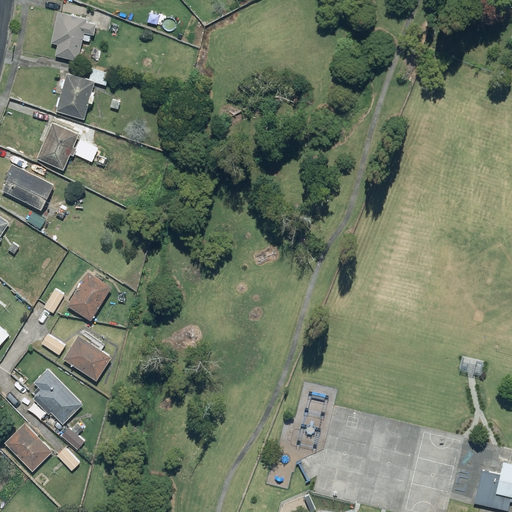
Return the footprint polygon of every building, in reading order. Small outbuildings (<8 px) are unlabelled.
[(58,53),(80,58),(86,31),(97,33),(99,21),(89,19),(90,15),(60,9),(53,40),(60,41),(58,53)] [(96,80),(68,72),(58,108),(86,116),(96,80)] [(82,132),(55,120),(40,156),(67,167),(82,132)] [(110,156),(95,152),(93,163),(107,167),(110,156)] [(16,162),(3,187),(44,207),(57,182),(16,162)] [(71,208),(61,202),(54,213),(64,219),(71,208)] [(0,240),(13,220),(0,211),(0,240)] [(115,284),(90,269),(70,303),(94,318),(115,284)] [(56,311),(67,293),(57,287),(46,305),(56,311)] [(0,347),(12,335),(0,323),(0,347)] [(114,353),(81,332),(66,356),(99,377),(114,353)] [(44,387),(38,393),(65,421),(85,401),(50,366),(36,379),(44,387)] [(54,448),(27,420),(6,440),(34,468),(54,448)] [(79,421),(73,427),(69,424),(62,434),(80,449),(88,439),(80,433),(86,427),(79,421)] [(82,460),(67,446),(59,455),(74,469),(82,460)] [(511,459),(498,456),(489,494),(511,499),(511,459)] [(317,507),(311,494),(302,498),(308,511),(317,507)]
